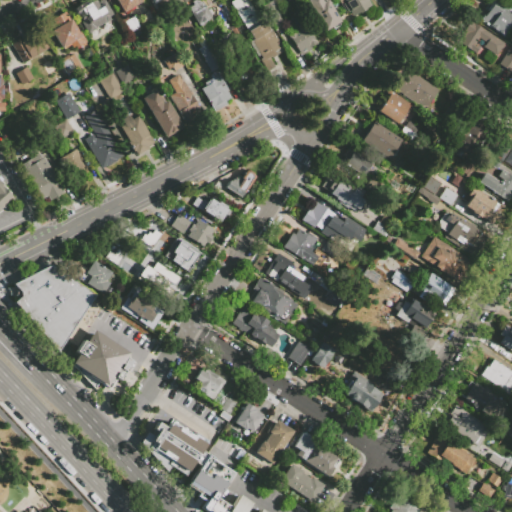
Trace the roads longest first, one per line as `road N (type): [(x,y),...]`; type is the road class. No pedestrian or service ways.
road 1 (residential): [(191,328),(470,511)]
road 2 (residential): [(511,257),(346,511)]
road 3 (residential): [(47,239),(204,159)]
road 4 (residential): [(191,328),(283,184)]
road 5 (primary): [(11,389),(123,511)]
road 6 (residential): [(396,31),(511,107)]
road 7 (residential): [(292,125),(315,132),(327,118),(325,101),(297,95),(287,112),(292,125)]
